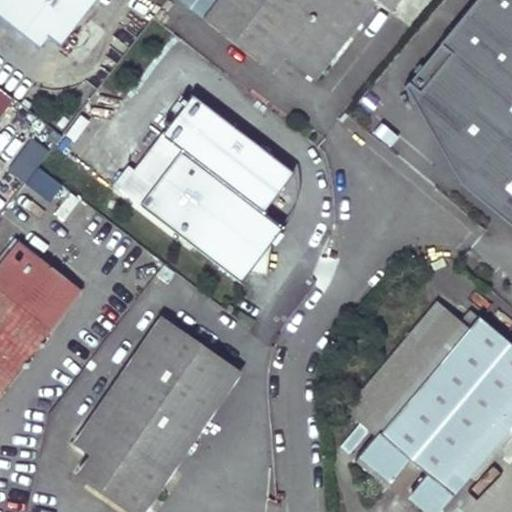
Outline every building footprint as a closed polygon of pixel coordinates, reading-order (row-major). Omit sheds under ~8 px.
[(0,0),(0,20),(32,46),(42,34),(53,43),(87,0),(0,0)] [(388,12),(397,0),(215,0),(200,20),(260,67),(273,51),(282,59),(313,82),(376,2),(388,12)] [(511,43),(474,11),(409,88),(478,148),(511,108),(511,43)] [(273,51),(260,67),(269,75),(282,59),(273,51)] [(283,228),(262,212),(293,173),(194,94),(134,170),(155,186),(139,206),(237,284),(250,268),(258,258),(283,228)] [(29,134),(4,166),(22,181),(48,148),(29,134)] [(155,186),(134,170),(119,190),(139,206),(155,186)] [(12,244),(0,259),(0,393),(49,332),(8,299),(36,263),(12,244)] [(258,258),(250,268),(259,275),(267,265),(258,258)] [(77,296),(36,263),(8,299),(49,332),(77,296)] [(373,435),(357,455),(389,484),(408,460),(425,474),(409,492),(411,501),(423,511),(436,511),(463,480),(451,470),(511,399),(511,348),(468,311),(458,322),(435,302),(343,409),(373,435)] [(157,319),(70,445),(87,456),(72,476),(122,511),(139,511),(236,374),(157,319)] [(511,399),(451,470),(463,480),(511,423),(511,399)] [(338,443),(348,452),(367,432),(357,423),(338,443)] [(357,455),(352,459),(385,487),(389,484),(357,455)]
